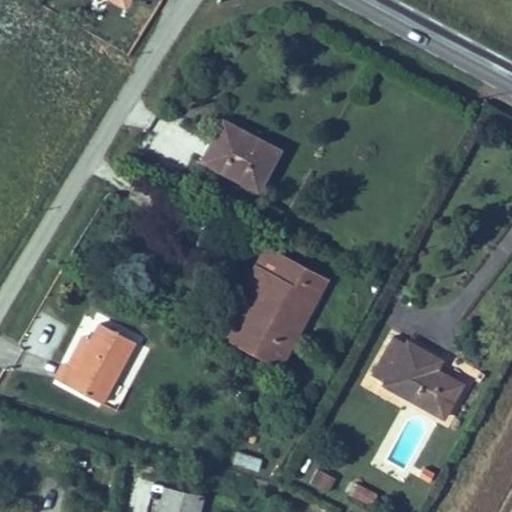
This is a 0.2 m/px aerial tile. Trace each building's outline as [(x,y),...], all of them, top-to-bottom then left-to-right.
[(239,173),(258,134),(201,107),(180,147),(239,173)] [(280,263),(290,245),(246,220),(226,256),(241,263),(231,283),(223,278),(205,312),(258,340),(286,286),(272,277),(280,263)] [(303,253),(290,245),(280,263),(294,271),(303,253)] [(294,271),(280,263),(272,277),(286,286),(294,271)] [(75,384),(109,321),(74,302),(48,349),(41,345),(32,362),(75,384)] [(433,401),(452,368),(430,356),(436,345),(400,326),(397,331),(384,323),(367,353),(364,360),(375,366),(375,371),(433,401)] [(236,452),(233,466),(258,473),(262,459),(236,452)] [(175,471),(144,464),(137,499),(168,506),(175,471)] [(329,494),(336,477),(317,469),(310,486),(329,494)]
